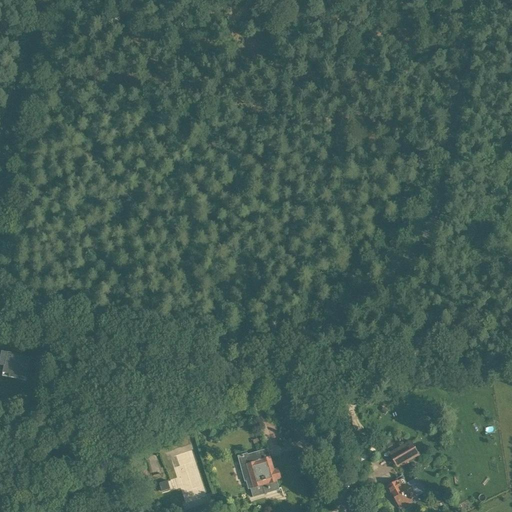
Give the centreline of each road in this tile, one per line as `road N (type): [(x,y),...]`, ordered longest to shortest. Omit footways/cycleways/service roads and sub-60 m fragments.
road 1 (unknown): [(0,226),(18,242),(94,249),(188,200),(246,199),(297,229),(309,282),(303,354),(511,317)]
road 2 (tertiary): [(279,392),(303,354),(409,257),(428,225),(474,0)]
road 3 (track): [(62,0),(2,311)]
road 4 (tertiary): [(279,392),(253,371),(0,310)]
road 5 (track): [(257,373),(243,389),(61,477),(53,511)]
road 6 (tertiary): [(348,511),(279,392)]
